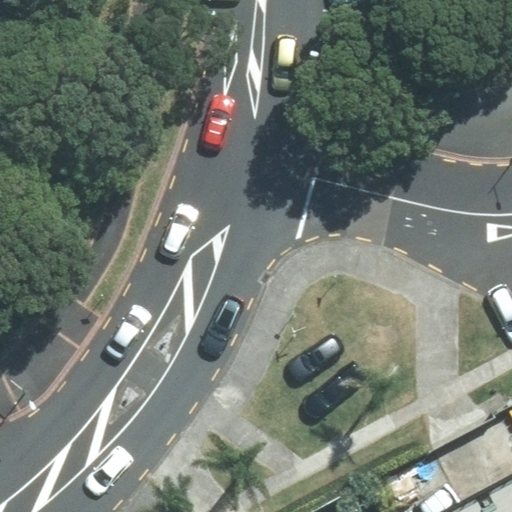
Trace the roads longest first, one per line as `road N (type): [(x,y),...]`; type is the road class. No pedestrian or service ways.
road 1 (tertiary): [(240,164),(223,226),(175,332),(103,428),(9,511)]
road 2 (residential): [(511,213),(437,210),(240,164)]
road 3 (tertiary): [(265,0),(240,164)]
